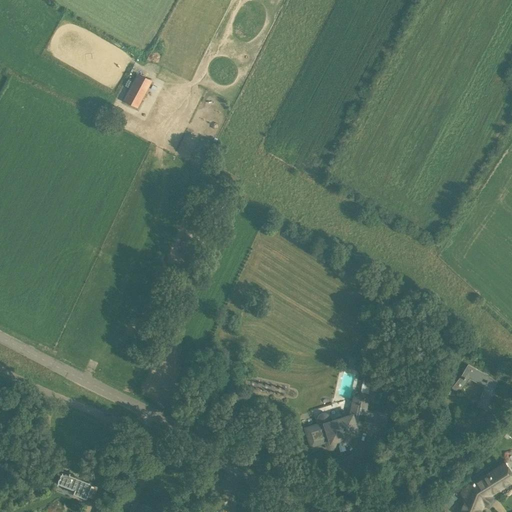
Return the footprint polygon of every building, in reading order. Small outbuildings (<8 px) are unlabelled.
[(138,106),(152,80),(138,73),(124,99),(138,106)] [(223,169),(216,182),(221,184),(232,191),(236,184),(240,178),(232,174),(223,169)] [(498,381),(468,364),(462,375),(452,387),(459,392),(470,377),(485,386),(477,405),(487,409),(498,381)] [(336,418),(330,419),(329,416),(328,415),(326,414),(325,413),(323,413),(323,414),(321,415),(320,415),(319,417),(319,418),(319,419),(319,421),(320,422),(305,427),(311,447),(326,442),(326,444),(327,446),(329,447),(331,448),(332,449),(333,448),(334,448),(336,447),(337,446),(337,445),(337,444),(338,443),(337,440),(342,438),(344,442),(349,440),(348,436),(359,433),(358,429),(362,428),(379,432),(381,419),(366,415),(369,402),(369,400),(369,398),(368,397),(368,396),(366,394),(364,393),(363,392),(361,392),(360,392),(358,393),(357,393),(355,394),(354,396),(353,397),(353,398),(350,413),(342,416),(341,415),(340,415),(339,415),(338,415),(337,416),(336,418)] [(511,480),(511,470),(505,460),(489,471),(488,470),(482,474),(472,481),(471,480),(460,493),(464,498),(458,511),(480,511),(484,503),(491,495),(511,480)] [(69,472),(61,471),(61,473),(58,473),(56,482),(74,490),(72,493),(85,498),(86,496),(92,498),(97,487),(88,483),(88,482),(69,474),(69,472)]
